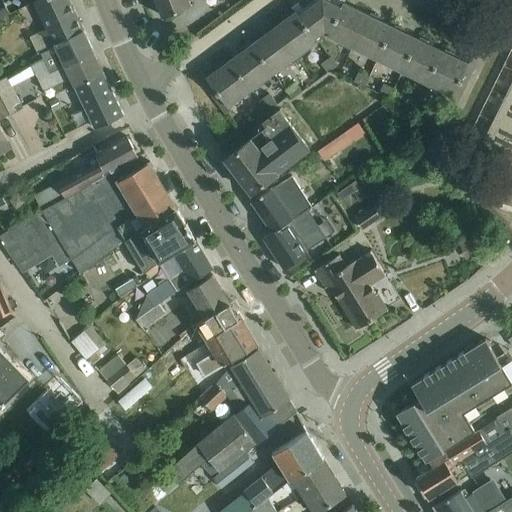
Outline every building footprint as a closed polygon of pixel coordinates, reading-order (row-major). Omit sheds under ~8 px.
[(0,0),(0,17),(10,13),(4,0),(0,0)] [(54,43),(83,30),(68,0),(36,0),(34,1),(46,27),(38,31),(47,50),(55,46),(54,43)] [(155,0),(163,18),(192,7),(189,1),(190,0),(155,0)] [(327,35),(344,1),(345,0),(337,0),(336,3),(328,0),(320,0),(306,10),(300,1),(293,6),(296,11),(316,37),(325,30),(328,32),(327,34),(327,35)] [(369,14),(344,1),(327,35),(353,47),(369,14)] [(316,37),(296,11),(274,28),(296,57),(318,40),(316,37)] [(375,17),(369,14),(353,47),(377,60),(394,27),(375,17)] [(418,39),(394,27),(377,60),(401,72),(418,39)] [(274,28),(251,44),(273,74),(296,57),(274,28)] [(55,46),(47,50),(41,53),(43,57),(50,72),(59,67),(53,55),(58,52),(64,64),(93,51),(83,30),(54,43),(55,46)] [(418,39),(401,72),(426,84),(442,51),(418,39)] [(273,74),(251,44),(229,60),(251,91),(273,74)] [(34,62),(31,65),(35,74),(44,91),(70,77),(74,86),(103,72),(93,51),(64,64),(59,67),(50,72),(43,57),(34,62)] [(462,60),(442,51),(426,84),(446,94),(445,97),(455,102),(475,60),(465,54),(462,60)] [(320,64),(327,73),(337,66),(330,56),(320,64)] [(251,91),(229,60),(212,73),(208,68),(197,75),(226,114),(232,109),(230,107),(251,91)] [(357,71),(353,82),(364,87),(369,77),(357,71)] [(103,72),(74,86),(90,117),(95,128),(123,115),(103,72)] [(7,76),(0,79),(0,97),(9,114),(23,107),(13,87),(9,79),(7,76)] [(284,90),(291,100),(301,92),(294,83),(284,90)] [(382,84),(378,94),(389,100),(394,90),(382,84)] [(258,101),(265,110),(275,103),(268,94),(258,101)] [(407,96),(403,106),(414,112),(419,102),(407,96)] [(511,99),(505,96),(493,121),(511,130),(511,99)] [(0,119),(9,114),(0,97),(0,152),(11,147),(7,140),(0,125),(0,119)] [(83,108),(65,118),(71,130),(90,120),(83,108)] [(251,192),(310,148),(285,116),(286,115),(281,108),(264,120),(268,125),(225,158),(251,192)] [(511,130),(493,121),(480,146),(511,161),(511,130)] [(351,141),(365,131),(359,122),(345,132),(351,141)] [(60,182),(35,196),(41,208),(66,194),(138,155),(127,136),(97,152),(101,160),(60,182)] [(326,159),(340,149),(334,140),(320,150),(326,159)] [(42,209),(0,234),(0,237),(17,262),(18,263),(59,238),(63,244),(80,273),(119,244),(127,238),(134,232),(135,233),(177,207),(150,162),(139,168),(134,159),(42,209)] [(272,186),(251,200),(272,231),(287,221),(289,220),(290,221),(306,209),(312,206),(292,175),(273,188),(272,186)] [(354,182),(336,195),(340,202),(359,189),(354,182)] [(2,197),(0,198),(0,213),(9,209),(2,197)] [(362,229),(382,216),(375,206),(355,220),(362,229)] [(134,232),(127,238),(145,269),(154,264),(160,261),(174,252),(196,239),(193,233),(192,231),(188,223),(185,222),(177,207),(135,233),(134,232)] [(272,231),(264,237),(285,269),(308,253),(306,250),(325,237),(306,209),(290,221),(289,220),(287,221),(272,231)] [(148,295),(136,319),(137,319),(141,316),(149,310),(159,303),(178,290),(186,285),(210,270),(214,268),(196,239),(174,252),(160,261),(171,279),(148,295)] [(472,239),(462,242),(468,257),(478,254),(472,239)] [(358,329),(388,310),(378,293),(377,293),(371,284),(386,274),(372,251),(356,261),(356,260),(346,266),(339,255),(316,270),(327,287),(330,285),(358,329)] [(206,317),(230,301),(214,275),(190,289),(206,317)] [(0,315),(11,311),(8,301),(0,281),(0,315)] [(208,337),(240,317),(230,301),(206,317),(198,321),(208,337)] [(137,319),(136,319),(142,329),(165,313),(164,311),(159,303),(149,310),(141,316),(137,319)] [(68,337),(86,323),(76,311),(58,325),(68,337)] [(240,317),(208,337),(217,351),(198,363),(205,375),(257,344),(240,317)] [(397,412),(396,412),(426,461),(429,459),(476,430),(467,416),(467,417),(464,412),(511,382),(511,380),(486,338),(412,384),(422,400),(416,403),(415,401),(397,412)] [(167,472),(160,479),(171,492),(178,485),(202,463),(209,457),(221,472),(246,452),(257,444),(278,427),(297,412),(290,399),(259,348),(218,379),(199,397),(211,411),(231,393),(242,408),(234,415),(192,451),(167,472)] [(0,407),(28,380),(0,350),(0,407)] [(97,351),(89,358),(93,363),(101,356),(97,351)] [(137,358),(127,366),(118,355),(99,370),(120,394),(146,370),(137,358)] [(433,466),(416,477),(429,498),(458,480),(470,472),(472,477),(511,452),(511,430),(509,427),(505,429),(497,416),(477,429),(476,430),(455,443),(442,451),(429,459),(430,460),(433,466)] [(247,492),(222,511),(247,511),(255,507),(268,497),(284,485),(294,477),(324,458),(307,431),(274,453),(277,458),(275,460),(272,466),(273,468),(245,490),(247,492)] [(209,457),(202,463),(221,488),(254,462),(246,452),(221,472),(209,457)] [(335,474),(324,458),(294,477),(284,485),(289,493),(294,490),(299,497),(335,474)] [(91,470),(74,467),(72,479),(89,481),(91,470)] [(346,493),(335,474),(299,497),(305,507),(310,504),(316,511),(346,493)] [(460,489),(433,505),(437,511),(484,511),(491,508),(505,500),(492,479),(464,496),(460,489)] [(511,511),(511,495),(505,500),(491,508),(484,511),(511,511)] [(255,507),(247,511),(276,511),(277,511),(268,497),(255,507)] [(358,511),(353,503),(339,511),(358,511)]
